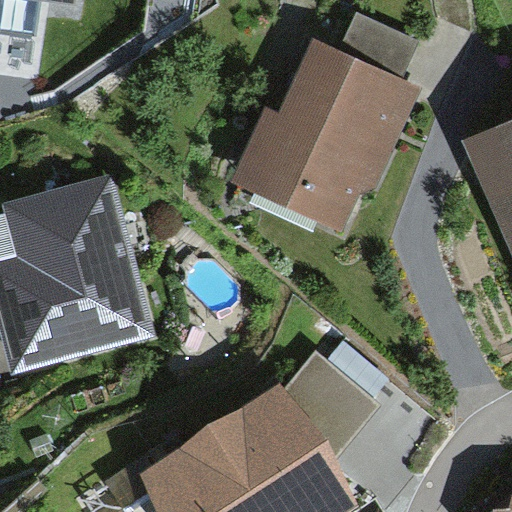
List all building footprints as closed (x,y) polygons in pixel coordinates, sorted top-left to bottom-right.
[(401,46),(344,24),(329,64),(303,54),(278,119),(250,108),(216,196),(345,245),(402,97),(384,90),(401,46)] [(511,133),(464,153),(511,266),(511,133)] [(116,185),(0,216),(0,306),(18,371),(157,334),(116,185)] [(329,511),(347,500),(278,395),(151,477),(173,511),(329,511)] [(511,511),(511,508),(506,502),(493,511),(511,511)]
